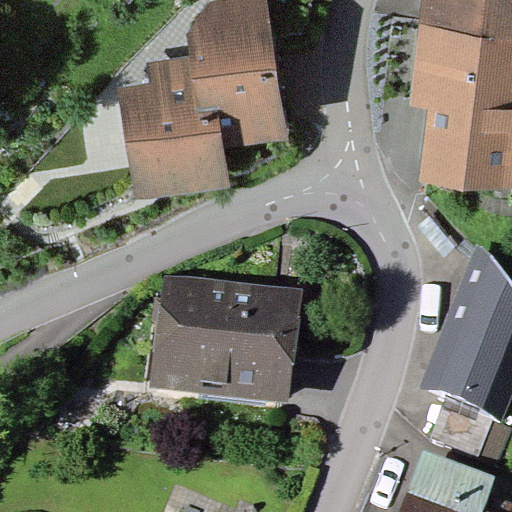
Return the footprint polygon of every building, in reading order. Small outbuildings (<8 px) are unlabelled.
[(206,49),(161,56),(164,78),(134,83),(151,188),(244,174),(251,137),(304,129),(285,0),(217,0),(202,23),(206,49)] [(511,0),(426,0),(416,95),(433,103),(425,172),(511,181),(511,0)] [(511,307),(479,263),(424,407),(498,435),(511,398),(511,307)] [(302,296),(172,282),(160,399),(289,412),(302,296)] [(493,511),(421,487),(411,511),(493,511)]
